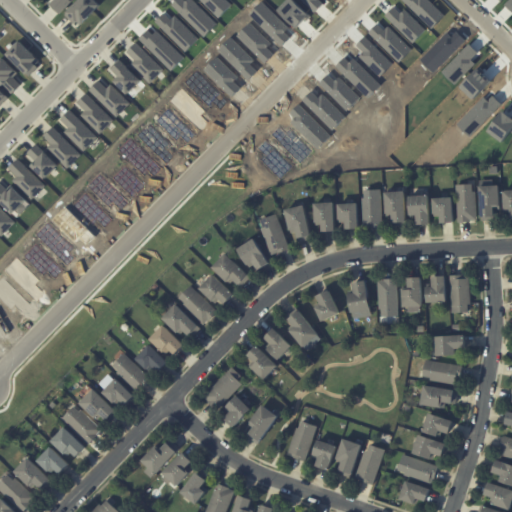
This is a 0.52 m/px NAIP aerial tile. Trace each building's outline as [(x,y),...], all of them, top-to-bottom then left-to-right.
[(59,13),(48,2),(50,0),(71,0),(71,1),(59,13)] [(75,20),(73,22),(64,13),(76,0),(96,0),(99,3),(95,7),(85,18),(79,24),(75,20)] [(6,55),(29,77),(38,68),(35,66),(39,61),(19,41),(15,45),(12,48),(6,55)] [(136,43),(163,70),(150,84),(130,65),(134,61),(126,53),(136,43)] [(0,60),(0,83),(11,94),(20,85),(13,78),(17,74),(2,58),(0,60)] [(119,60),(141,81),(127,95),(114,81),(118,77),(110,69),(119,60)] [(89,90),(117,118),(130,104),(111,85),(107,89),(99,81),(89,90)] [(0,106),(8,98),(0,89),(0,106)] [(86,93),(113,121),(100,134),(81,115),(85,111),(77,103),(86,93)] [(60,120),(69,128),(64,132),(83,151),(97,138),(70,111),(60,120)] [(53,127),(81,155),(67,169),(47,149),(51,144),(44,137),(53,127)] [(36,144),(58,165),(44,180),(31,167),(35,162),(27,153),(36,144)] [(9,169),(17,176),(12,181),(32,201),(46,186),(18,159),(9,169)] [(0,202),(8,210),(12,214),(26,201),(11,186),(6,190),(0,184),(0,202)] [(476,191),(478,220),(471,220),(471,221),(458,222),(456,184),(473,184),(474,191),(476,191)] [(493,213),(493,219),(480,219),(478,185),(498,184),(498,208),(494,208),(494,205),(492,205),(493,213)] [(511,217),(510,218),(510,211),(504,211),(503,189),(511,188),(511,217)] [(382,227),(371,227),(370,226),(364,226),(363,198),(365,197),(365,190),(382,189),(384,226),(382,227)] [(406,225),(394,226),(394,216),(387,216),(386,191),(405,190),(407,225),(406,225)] [(429,202),(430,223),(419,224),(420,225),(417,225),(417,217),(410,217),(409,195),(429,194),(429,202)] [(453,222),(442,222),(441,216),(435,216),(434,197),(453,197),(454,222),(453,222)] [(335,230),(323,231),(323,224),(316,224),(315,202),(334,201),(336,230),(335,230)] [(359,227),(347,228),(347,221),(340,222),(339,203),(358,202),(359,227)] [(312,239),(300,241),(298,231),(291,233),(285,209),(304,205),(312,238),(312,239)] [(0,208),(15,223),(7,231),(11,235),(7,239),(3,235),(1,237),(0,236),(0,208)] [(290,249),(277,254),(276,253),(272,255),(262,228),(264,227),(261,220),(277,214),(290,249)] [(258,245),(269,262),(258,269),(255,264),(249,267),(238,249),(254,238),(258,245)] [(250,278),(242,287),(234,280),(230,284),(212,267),(226,253),(251,277),(250,278)] [(213,274),(234,294),(225,304),(220,299),(216,303),(214,301),(213,302),(199,288),(213,274)] [(463,276),(470,275),(472,304),(469,304),(469,312),(453,313),(452,307),(450,275),(461,275),(461,276),(463,276)] [(444,302),(428,302),(427,284),(433,284),(433,276),(446,276),(447,301),(444,302)] [(420,306),(404,307),(403,285),(408,285),(408,277),(422,277),(423,306),(420,306)] [(400,316),(400,322),(394,323),(394,316),(383,316),(383,309),(380,309),(379,280),(385,280),(385,279),(398,278),(400,316)] [(368,309),(352,312),(348,291),(355,290),(353,282),(366,280),(371,309),(368,309)] [(217,312),(209,321),(208,320),(204,325),(183,305),(185,303),(180,298),(191,285),(218,311),(217,312)] [(337,315),(323,321),(316,307),(315,305),(321,303),(317,295),(329,290),(340,313),(337,315)] [(200,329),(192,338),(189,335),(188,335),(184,331),(180,335),(178,332),(177,333),(162,318),(176,304),(201,328),(200,329)] [(299,310),(319,335),(304,347),(290,330),(291,330),(289,329),(294,325),(289,319),(290,319),(288,316),(298,308),(299,310)] [(183,346),(175,354),(170,350),(166,354),(150,339),(163,325),(184,345),(183,346)] [(290,348),(279,360),(266,348),(271,343),(265,338),(274,328),(292,346),(290,348)] [(465,336),(466,348),(459,348),(460,354),(438,356),(436,337),(465,335),(465,336)] [(167,363),(158,372),(153,367),(149,372),(136,359),(149,345),(167,362),(167,363)] [(276,368),(265,380),(251,367),(251,366),(250,365),(254,361),(248,355),(257,346),(278,366),(276,368)] [(151,380),(142,389),(142,388),(137,393),(117,373),(119,371),(114,365),(125,353),(152,379),(151,380)] [(463,367),(461,379),(460,379),(459,385),(431,380),(431,378),(424,376),(427,360),(463,366),(463,367)] [(235,377),(243,384),(217,411),(208,402),(209,401),(204,397),(224,376),(226,378),(231,373),(235,377)] [(134,396),(125,406),(120,401),(116,406),(103,393),(116,379),(134,396)] [(458,393),(457,404),(446,402),(445,408),(422,404),(425,385),(459,391),(458,393)] [(118,414),(110,423),(106,419),(106,420),(101,416),(98,420),(95,418),(80,403),(93,389),(119,413),(118,414)] [(233,427),(224,419),(231,411),(227,407),(238,396),(243,401),(246,398),(251,403),(249,406),(252,409),(234,428),(233,427)] [(258,444),(248,437),(250,434),(249,433),(255,426),(253,424),(252,426),(249,424),(263,405),(278,417),(258,444)] [(81,411),(102,430),(89,444),(62,419),(73,407),(79,412),(81,411)] [(453,423),(449,434),(443,432),(441,438),(423,432),(430,413),(453,421),(453,423)] [(308,423),(318,426),(306,462),(294,457),(294,456),(288,454),(298,428),(300,429),(302,421),(308,423)] [(65,428),(85,447),(76,457),(71,453),(68,458),(51,442),(65,428)] [(446,444),(442,457),(436,455),(434,460),(413,453),(419,435),(446,444)] [(511,458),(501,456),(502,449),(501,449),(504,436),(511,438),(511,458)] [(355,443),(362,445),(351,477),(339,473),(340,470),(342,463),(337,462),(338,459),(337,459),(344,439),(355,443)] [(172,442),(180,449),(152,478),(144,472),(148,467),(141,461),(158,443),(163,447),(167,443),(168,444),(171,440),(172,442)] [(327,442),(337,446),(328,470),(316,466),(319,459),(313,457),(319,440),(327,442)] [(375,447),(386,450),(374,485),(356,479),(365,451),(368,452),(370,445),(375,447)] [(69,465),(60,475),(55,470),(51,474),(38,462),(51,447),(69,464),(69,465)] [(184,454),(193,462),(188,467),(193,472),(190,474),(189,474),(177,487),(171,482),(169,485),(163,480),(166,477),(163,474),(183,453),(184,454)] [(438,468),(435,479),(434,478),(432,484),(405,475),(406,472),(399,470),(404,454),(439,467),(438,468)] [(53,482),(44,491),(41,488),(40,489),(36,485),(32,488),(30,486),(29,487),(14,472),(28,458),(53,482)] [(511,465),(511,485),(498,481),(500,475),(493,472),(497,460),(511,465)] [(198,474),(207,481),(201,488),(206,492),(196,505),(181,493),(196,473),(198,474)] [(16,479),(36,499),(23,511),(0,489),(0,483),(8,475),(14,481),(16,478),(16,479)] [(430,489),(426,501),(420,499),(418,505),(401,499),(407,481),(430,489)] [(511,504),(510,510),(490,503),(492,498),(485,495),(490,482),(511,490),(511,504)] [(220,484),(230,488),(230,489),(236,492),(227,511),(206,511),(218,483),(220,484)] [(242,497),(252,500),(249,509),(255,511),(254,511),(234,511),(240,496),(242,497)] [(0,511),(0,500),(1,499),(15,511),(0,511)] [(112,506),(119,511),(92,511),(100,504),(102,506),(106,501),(112,506)] [(272,511),(274,508),(260,503),(256,511),(272,511)]
